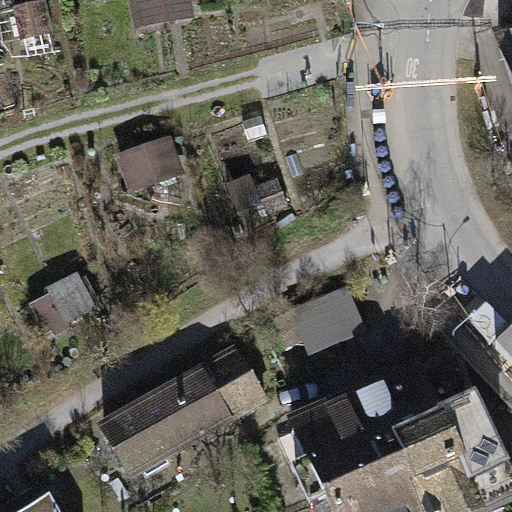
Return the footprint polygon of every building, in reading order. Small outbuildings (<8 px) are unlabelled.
[(511,39),(496,46),(511,86),(511,39)] [(352,289),(299,312),(313,343),(363,322),(352,289)] [(262,399),(235,353),(104,430),(131,476),(262,399)] [(310,507),(395,469),(385,446),(472,407),(450,360),(294,430),(310,466),(295,473),(310,507)] [(511,497),(472,407),(385,446),(395,469),(414,511),(489,511),(511,502),(511,497)] [(414,511),(395,469),(310,507),(312,511),(414,511)] [(58,511),(51,498),(28,511),(58,511)]
